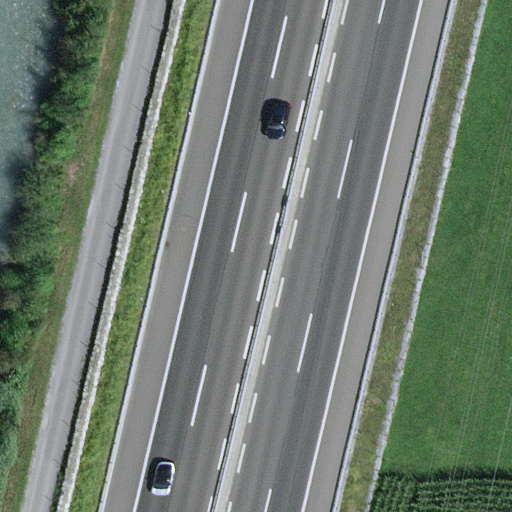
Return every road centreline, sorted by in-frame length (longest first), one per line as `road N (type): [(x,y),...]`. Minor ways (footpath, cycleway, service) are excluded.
road 1 (motorway): [(289,0),(169,511)]
road 2 (motorway): [(265,511),(383,0)]
road 3 (track): [(144,0),(29,511)]
